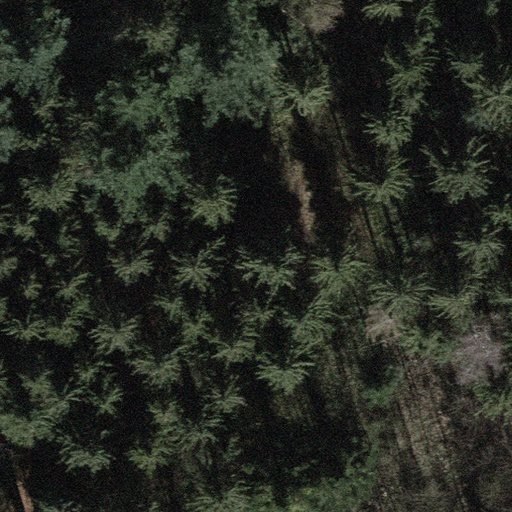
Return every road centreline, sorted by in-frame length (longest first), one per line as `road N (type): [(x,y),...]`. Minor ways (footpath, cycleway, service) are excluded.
road 1 (track): [(121,80),(52,511)]
road 2 (track): [(121,80),(0,44)]
